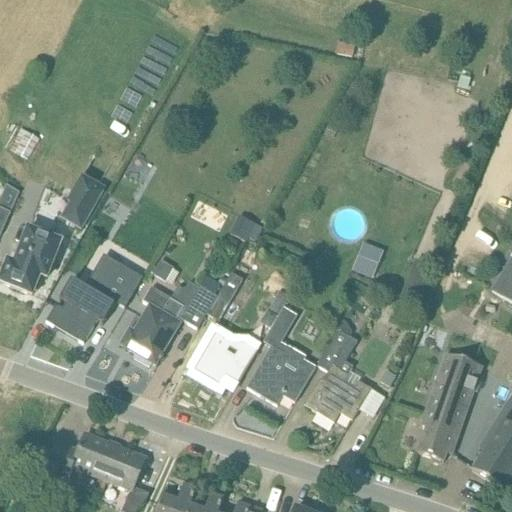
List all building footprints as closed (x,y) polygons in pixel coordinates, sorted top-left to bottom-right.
[(337,43),(335,55),(352,58),(355,46),(337,43)] [(467,91),(469,84),(471,80),(461,77),(459,82),(457,89),(467,91)] [(339,132),(331,126),(324,137),(332,142),(339,132)] [(27,135),(16,155),(28,162),(39,142),(27,135)] [(62,220),(81,231),(104,191),(99,188),(100,185),(84,176),(68,202),(71,204),(62,220)] [(0,209),(9,213),(17,192),(3,187),(0,194),(0,209)] [(0,210),(0,238),(0,239),(10,215),(0,210)] [(61,244),(28,231),(14,266),(8,263),(0,282),(0,284),(32,297),(34,292),(36,293),(42,278),(46,280),(61,244)] [(216,255),(230,263),(240,246),(227,238),(216,255)] [(378,264),(357,256),(351,273),(372,281),(378,264)] [(412,261),(398,297),(415,303),(428,268),(412,261)] [(511,261),(492,293),(511,305),(511,261)] [(56,308),(46,324),(83,346),(97,324),(101,326),(102,327),(104,324),(113,310),(114,307),(113,306),(109,304),(110,301),(125,310),(143,281),(122,268),(120,271),(105,262),(87,291),(85,290),(77,285),(73,283),(71,282),(70,285),(63,296),(61,299),(63,300),(67,303),(62,312),(56,308)] [(231,275),(217,298),(207,316),(220,323),(244,282),(231,275)] [(203,279),(198,287),(213,296),(218,288),(203,279)] [(207,316),(217,298),(213,296),(198,287),(196,286),(183,308),(151,289),(143,303),(150,308),(134,334),(130,331),(121,347),(155,367),(159,362),(161,363),(163,359),(161,358),(180,326),(175,323),(177,320),(198,331),(207,316)] [(279,295),(260,325),(270,331),(284,309),(287,305),(286,304),(288,300),(279,295)] [(272,348),(247,391),(277,409),(282,399),(294,407),(316,370),(304,363),(306,359),(288,349),(281,345),(298,317),(284,309),(270,331),(263,343),(272,348)] [(315,391),(304,408),(318,416),(320,412),(336,422),(333,426),(334,426),(340,416),(352,424),(371,393),(358,385),(354,391),(344,384),(348,377),(353,370),(345,366),(357,345),(349,341),(352,336),(351,334),(349,327),(346,325),(343,323),(317,367),(329,374),(323,383),(321,382),(315,391)] [(230,342),(214,332),(190,373),(203,381),(205,378),(221,387),(219,390),(220,391),(225,381),(237,388),(259,351),(246,344),(230,342)] [(482,371),(446,358),(428,409),(421,428),(426,430),(417,456),(443,465),(446,456),(451,457),(458,438),(482,371)] [(390,392),(397,380),(387,374),(380,386),(390,392)] [(487,448),(473,471),(503,491),(511,475),(511,399),(483,445),(487,448)] [(108,483),(121,452),(85,437),(78,454),(56,444),(45,472),(68,481),(73,469),(108,483)] [(121,452),(108,483),(131,492),(122,511),(138,511),(151,497),(133,490),(145,461),(121,452)] [(187,511),(195,490),(183,486),(180,496),(165,490),(157,511),(187,511)] [(195,490),(187,511),(218,511),(223,499),(211,495),(204,511),(203,511),(190,508),(196,490),(195,490)] [(224,499),(223,499),(218,511),(260,511),(238,504),(234,511),(229,511),(220,509),(224,499)]
